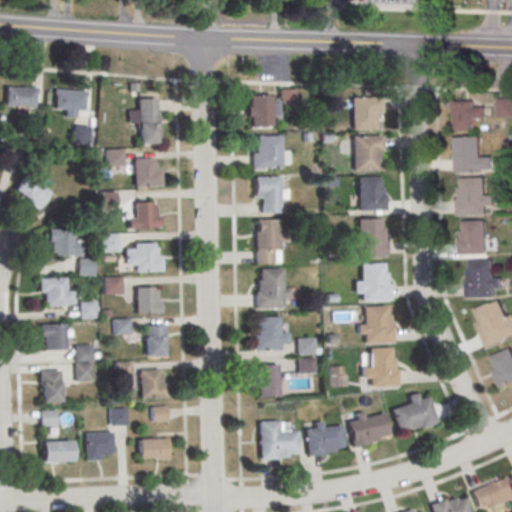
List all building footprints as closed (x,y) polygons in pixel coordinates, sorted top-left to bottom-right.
[(5,88),(34,89),(33,109),(4,107),(5,88)] [(269,127),(270,112),(293,113),(293,89),(277,89),(277,102),(269,102),(269,95),(246,95),(245,127),(269,127)] [(54,90),(83,92),(82,111),(53,110),(54,90)] [(155,97),(135,98),(135,109),(126,110),(127,123),(136,122),(136,143),(156,142),(155,97)] [(352,132),(351,99),(381,98),(381,114),(375,114),(376,131),(352,132)] [(498,100),(511,99),(511,118),(499,119),(498,100)] [(454,103),(474,103),(474,109),(486,109),(486,120),(475,120),(475,132),(455,133),(454,103)] [(71,127),(87,128),(86,146),(70,144),(71,127)] [(252,137),(278,136),(279,169),(249,170),(248,155),(253,155),(252,137)] [(352,173),(352,138),(381,137),(382,153),(378,153),(378,163),(376,163),(376,172),(352,173)] [(458,140),(480,140),(481,158),(492,158),(492,170),(481,171),(481,173),(454,174),(454,157),(455,157),(455,151),(458,151),(458,140)] [(20,163),(20,146),(1,146),(1,163),(20,163)] [(102,148),(102,165),(120,165),(120,148),(102,148)] [(130,160),(131,188),(158,187),(158,170),(153,170),(153,163),(151,164),(151,159),(130,160)] [(9,191),(34,208),(46,191),(21,174),(9,191)] [(251,178),(276,178),(276,214),(258,214),(258,199),(251,199),(251,178)] [(355,179),(356,213),(384,212),(384,195),(381,195),(381,189),(378,189),(378,179),(355,179)] [(462,179),(485,179),(486,197),(494,197),(494,207),(486,207),(486,216),(458,216),(458,200),(460,200),(460,194),(463,194),(462,179)] [(130,204),(131,230),(157,229),(157,217),(154,217),(153,206),(151,206),(151,203),(130,204)] [(252,263),(278,263),(278,219),(252,219),(252,263)] [(356,221),(356,238),(349,238),(350,250),(357,250),(357,259),(386,258),(386,241),(383,241),(382,230),(380,230),(379,220),(356,221)] [(463,222),(486,222),(486,255),(459,256),(459,240),(461,240),(461,233),(463,233),(463,222)] [(45,255),(78,255),(78,239),(70,239),(70,229),(45,229),(45,255)] [(132,245),(133,274),(160,273),(159,258),(155,258),(155,249),(152,249),(152,245),(132,245)] [(91,274),(91,258),(75,258),(75,274),(91,274)] [(470,263),(493,262),(494,280),(502,280),(502,289),(494,290),(495,299),(466,300),(466,284),(468,284),(468,272),(471,272),(470,263)] [(359,265),(360,282),(352,282),(353,295),(360,294),(361,303),(390,302),(389,285),(386,285),(386,274),(383,274),(383,264),(359,265)] [(257,271),(279,270),(281,309),(254,310),(253,293),(255,293),(254,282),(258,281),(257,271)] [(119,292),(119,276),(100,276),(100,292),(119,292)] [(37,304),(70,304),(70,288),(62,288),(62,277),(37,277),(37,304)] [(132,288),(133,316),(160,315),(160,298),(155,298),(155,291),(153,292),(153,287),(132,288)] [(94,317),(94,301),(76,301),(76,317),(94,317)] [(474,311),(492,304),(492,305),(500,302),(507,319),(511,316),(511,337),(504,341),(504,342),(486,350),(476,324),(479,323),(474,311)] [(362,307),(363,325),(356,325),(356,337),(364,337),(364,345),(393,344),(392,327),(389,328),(389,317),(386,317),(386,307),(362,307)] [(128,318),(111,318),(111,335),(128,335),(128,318)] [(254,319),(277,319),(277,335),(286,335),(286,345),(278,345),(278,351),(252,352),(252,333),(255,333),(254,319)] [(64,323),(38,323),(38,350),(64,350),(64,323)] [(163,324),(143,324),(143,356),(163,356),(163,324)] [(294,340),(312,339),(313,356),(295,356),(294,340)] [(89,344),(73,344),(73,380),(89,380),(89,344)] [(367,350),(368,368),(360,369),(360,380),(368,380),(368,389),(397,388),(396,371),(393,371),(393,360),(390,360),(390,349),(367,350)] [(490,358),(511,349),(511,351),(511,385),(501,390),(492,371),(495,370),(490,358)] [(296,359),(314,358),(314,375),(296,375),(296,359)] [(128,376),(128,362),(114,362),(114,376),(128,376)] [(256,366),(276,366),(277,398),(257,399),(256,366)] [(344,385),(344,366),(326,366),(326,385),(344,385)] [(38,402),(58,402),(58,370),(38,370),(38,402)] [(137,372),(138,400),(166,400),(165,384),(161,384),(161,376),(158,376),(158,372),(137,372)] [(388,411),(409,404),(406,398),(416,394),(418,401),(426,398),(436,425),(420,430),(419,429),(409,432),(408,429),(396,433),(388,411)] [(150,421),(165,421),(165,406),(150,406),(150,421)] [(107,425),(125,425),(125,407),(107,407),(107,425)] [(54,409),(37,409),(37,425),(54,425),(54,409)] [(345,423),(382,414),(388,436),(377,439),(378,442),(367,444),(367,446),(351,449),(345,423)] [(257,423),(258,462),(275,461),(275,459),(286,459),(286,456),(296,455),(296,434),(277,434),(277,422),(257,423)] [(304,431),(306,458),(322,457),(322,455),(333,453),(333,450),(342,449),(340,427),(321,429),(320,423),(313,424),(314,430),(304,431)] [(82,459),(110,459),(110,428),(82,428),(82,459)] [(167,459),(167,438),(136,438),(136,459),(167,459)] [(70,440),(40,440),(40,461),(70,461),(70,440)] [(511,475),(469,490),(476,511),(511,499),(511,475)] [(427,507),(428,511),(468,511),(464,499),(455,502),(454,500),(443,503),(443,501),(427,507)]
